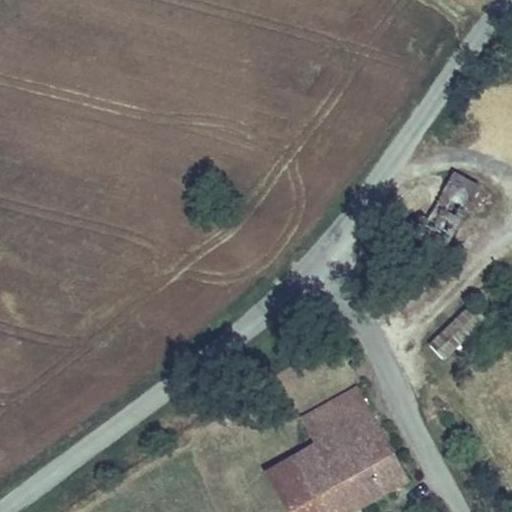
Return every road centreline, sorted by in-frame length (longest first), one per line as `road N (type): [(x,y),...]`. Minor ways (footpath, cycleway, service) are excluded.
road 1 (unclassified): [(316,269),(6,511)]
road 2 (unclassified): [(501,0),(316,269)]
road 3 (unclassified): [(316,269),(461,511)]
